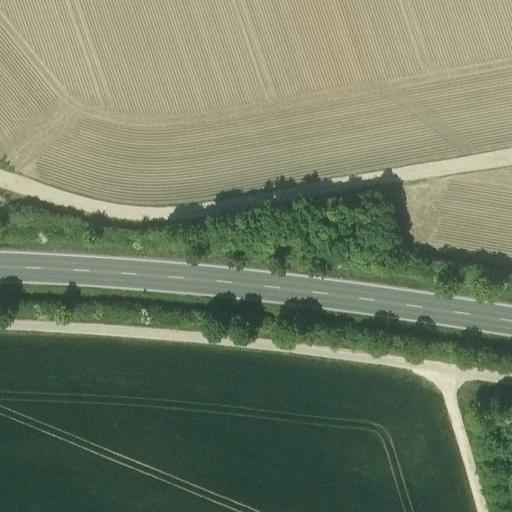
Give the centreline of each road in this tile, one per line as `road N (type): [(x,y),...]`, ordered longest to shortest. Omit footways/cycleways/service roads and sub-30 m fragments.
road 1 (track): [(0,325),(215,337),(442,374),(482,511)]
road 2 (track): [(0,181),(119,213),(165,216),(511,154)]
road 3 (primary): [(511,324),(328,299),(0,274)]
